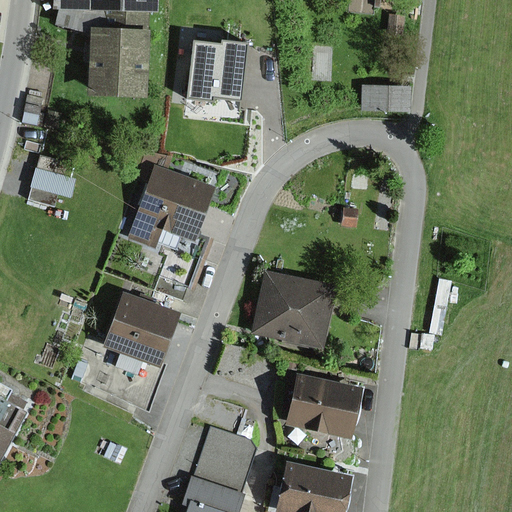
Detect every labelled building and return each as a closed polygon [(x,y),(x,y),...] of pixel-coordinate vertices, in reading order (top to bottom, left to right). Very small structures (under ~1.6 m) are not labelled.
[(159,13),(159,0),(54,0),(54,10),(59,10),(54,25),(91,35),(89,96),(147,98),(150,12),(159,13)] [(405,16),(389,14),(387,35),(403,37),(405,16)] [(251,113),(252,41),(189,40),(188,112),(251,113)] [(412,86),(362,86),(362,112),(411,113),(412,86)] [(62,115),(49,111),(46,126),(59,129),(62,115)] [(43,119),(27,115),(25,124),(41,128),(43,119)] [(41,144),(26,141),(24,151),(39,154),(41,144)] [(155,166),(127,240),(155,250),(162,229),(182,176),(155,166)] [(77,180),(37,169),(28,201),(55,208),(58,197),(71,200),(77,180)] [(371,176),(352,174),(350,189),(369,191),(371,176)] [(182,176),(162,229),(196,242),(216,189),(182,176)] [(357,229),(359,210),(343,208),(341,227),(357,229)] [(324,350),(337,286),(265,271),(251,334),(324,350)] [(162,369),(182,313),(123,292),(103,348),(120,354),(115,368),(138,376),(143,362),(162,369)] [(88,304),(76,299),(72,310),(83,315),(88,304)] [(88,365),(78,361),(73,376),(83,380),(88,365)] [(289,361),(287,370),(294,372),(296,362),(289,361)] [(353,441),(365,388),(299,373),(287,426),(353,441)] [(0,463),(28,412),(23,410),(27,402),(12,394),(14,390),(0,382),(0,463)] [(251,440),(210,427),(194,477),(192,476),(182,505),(188,507),(186,511),(239,511),(245,496),(241,494),(256,449),(251,440)] [(127,449),(110,442),(103,458),(120,465),(127,449)] [(346,511),(354,476),(287,461),(276,511),(346,511)]
